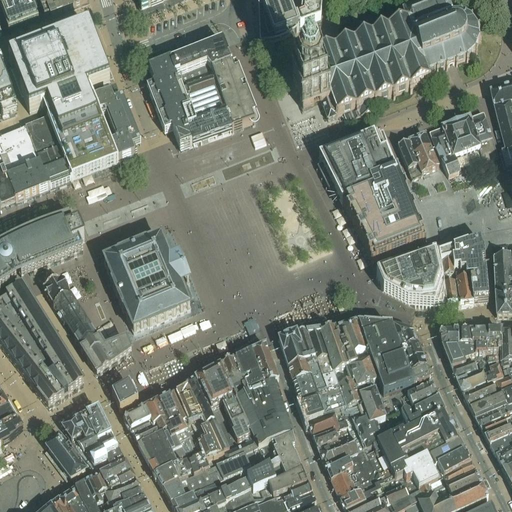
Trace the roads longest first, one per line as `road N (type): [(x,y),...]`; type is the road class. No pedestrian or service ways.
road 1 (residential): [(504,511),(424,334),(412,324)]
road 2 (residential): [(273,350),(331,511)]
road 3 (residential): [(117,46),(123,63),(130,61),(236,20),(237,6)]
road 4 (residential): [(384,126),(511,79)]
road 5 (residential): [(237,6),(117,46)]
